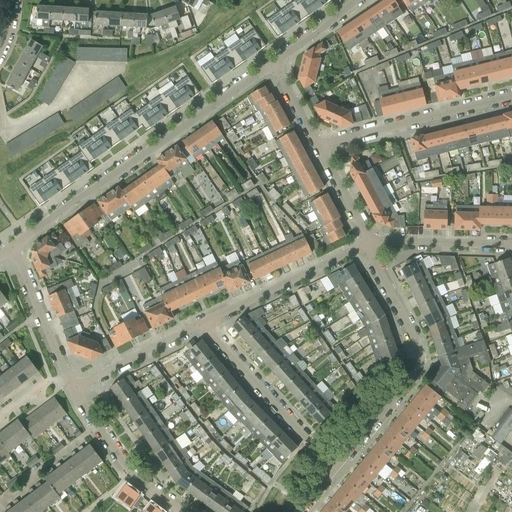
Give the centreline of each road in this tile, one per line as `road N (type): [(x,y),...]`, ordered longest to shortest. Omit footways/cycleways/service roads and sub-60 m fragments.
road 1 (residential): [(9,248),(276,55)]
road 2 (residential): [(335,467),(422,361),(368,241)]
road 3 (residential): [(335,467),(206,320)]
road 4 (residential): [(323,143),(511,97)]
road 5 (residential): [(368,241),(206,320)]
road 6 (residential): [(206,320),(70,384)]
road 7 (residential): [(511,246),(368,241)]
road 8 (residential): [(65,375),(9,248)]
road 9 (residential): [(96,424),(0,506)]
road 10 (residential): [(182,511),(96,424)]
